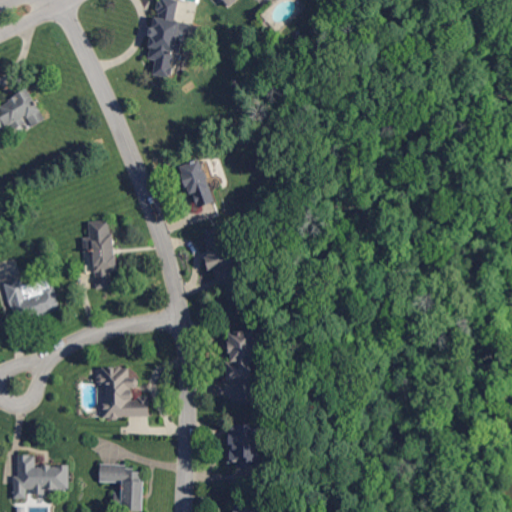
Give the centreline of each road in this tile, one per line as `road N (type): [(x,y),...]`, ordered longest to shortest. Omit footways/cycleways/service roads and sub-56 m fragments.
road 1 (residential): [(60,0),(141,175),(178,293),(190,429),(184,511)]
road 2 (residential): [(182,318),(92,336),(62,348),(21,382)]
